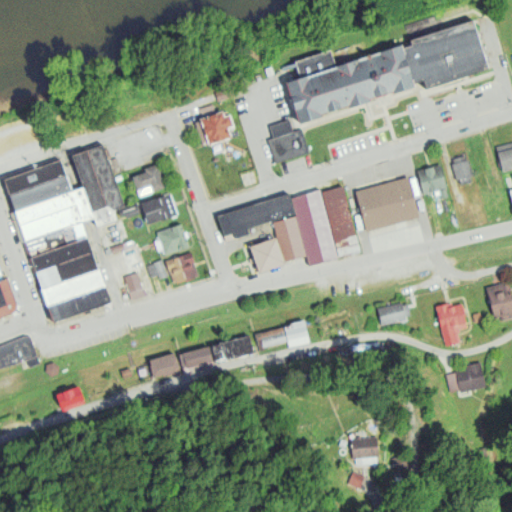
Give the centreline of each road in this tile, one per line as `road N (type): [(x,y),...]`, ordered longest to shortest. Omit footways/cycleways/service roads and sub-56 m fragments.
road 1 (residential): [(511,225),(39,341),(32,320),(0,332)]
road 2 (residential): [(0,442),(188,376),(351,340),(405,342),(456,356),(511,333)]
road 3 (residential): [(420,511),(396,386),(379,373),(188,376)]
road 4 (residential): [(511,114),(204,213)]
road 5 (residential): [(166,112),(0,170)]
